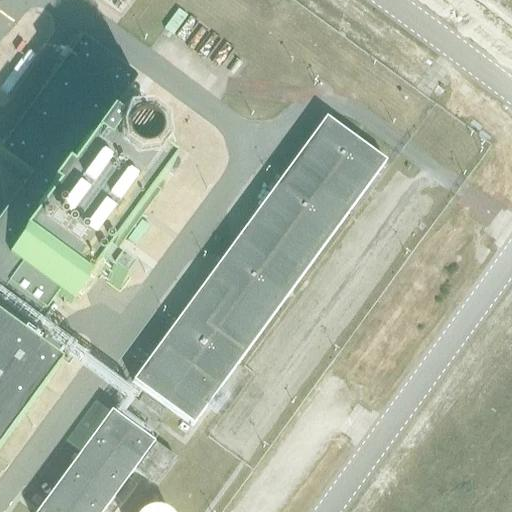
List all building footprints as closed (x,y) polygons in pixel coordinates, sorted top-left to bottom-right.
[(174,30),(186,10),(177,4),(164,24),(174,30)] [(121,133),(105,122),(136,79),(81,39),(0,148),(0,154),(30,176),(0,217),(0,281),(43,313),(57,294),(71,304),(83,287),(87,290),(107,266),(115,271),(129,252),(121,246),(160,192),(155,189),(170,169),(154,158),(160,149),(158,137),(139,123),(127,125),(121,133)] [(18,53),(0,79),(0,83),(8,89),(28,60),(18,53)] [(132,382),(192,426),(385,162),(325,118),(132,382)] [(0,446),(59,366),(0,323),(0,446)] [(175,459),(110,412),(36,511),(102,511),(133,470),(155,486),(175,459)]
